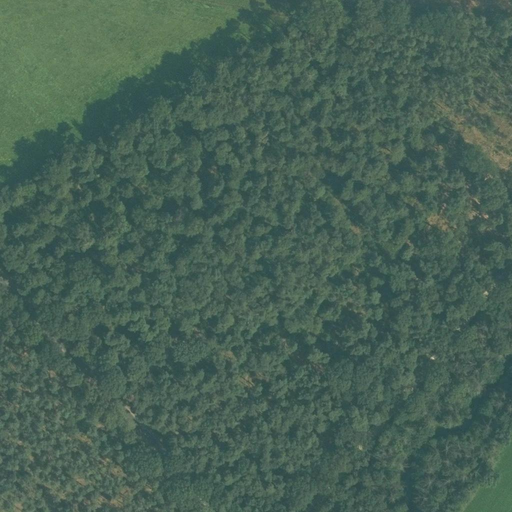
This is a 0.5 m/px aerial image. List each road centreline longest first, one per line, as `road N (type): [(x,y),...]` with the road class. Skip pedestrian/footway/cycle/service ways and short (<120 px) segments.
road 1 (track): [(311,511),(511,258)]
road 2 (tertiary): [(213,511),(0,274)]
road 3 (track): [(511,190),(300,29)]
